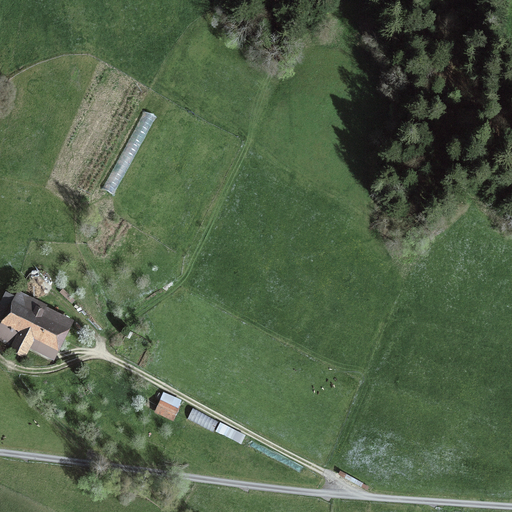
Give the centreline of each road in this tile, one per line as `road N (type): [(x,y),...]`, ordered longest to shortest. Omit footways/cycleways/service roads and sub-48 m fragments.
road 1 (residential): [(0,451),(367,496),(511,505)]
road 2 (track): [(0,355),(29,369),(96,352),(60,355)]
